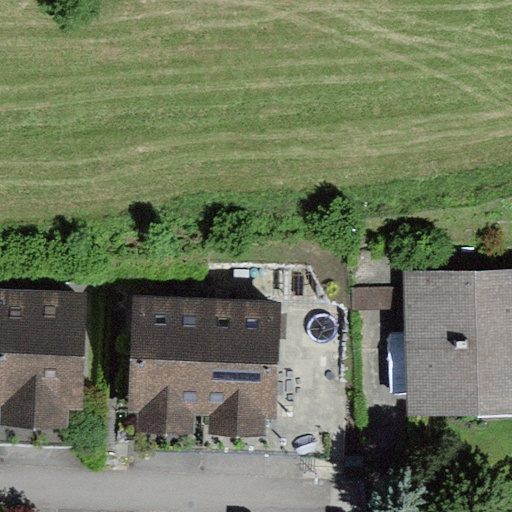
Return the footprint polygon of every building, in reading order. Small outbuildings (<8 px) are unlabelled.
[(360,255),(361,283),(406,283),(490,279),(490,253),(360,255)] [(511,278),(490,279),(406,283),(412,426),(511,422),(511,278)] [(90,298),(0,295),(0,411),(3,412),(2,435),(70,437),(70,414),(86,414),(90,298)] [(208,302),(133,299),(128,417),(140,418),(139,440),(195,443),(196,421),(203,421),(208,302)] [(208,302),(203,421),(212,422),(211,440),(265,442),(266,422),(278,423),(282,305),(208,302)]
